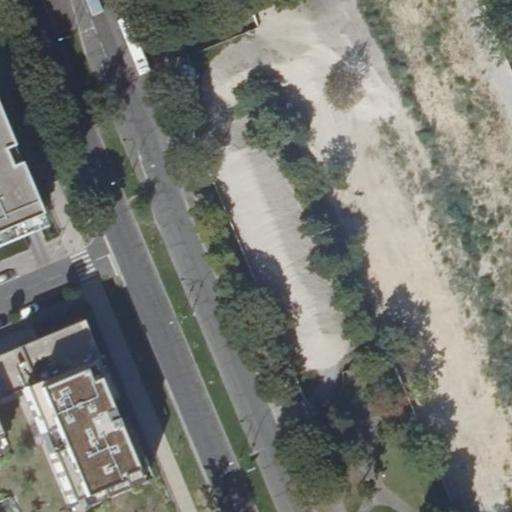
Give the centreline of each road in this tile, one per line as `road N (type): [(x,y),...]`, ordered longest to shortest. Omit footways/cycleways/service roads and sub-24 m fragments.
road 1 (primary): [(306,511),(92,0)]
road 2 (primary): [(129,247),(242,511)]
road 3 (primary): [(27,0),(129,247)]
road 4 (residential): [(129,247),(0,300)]
